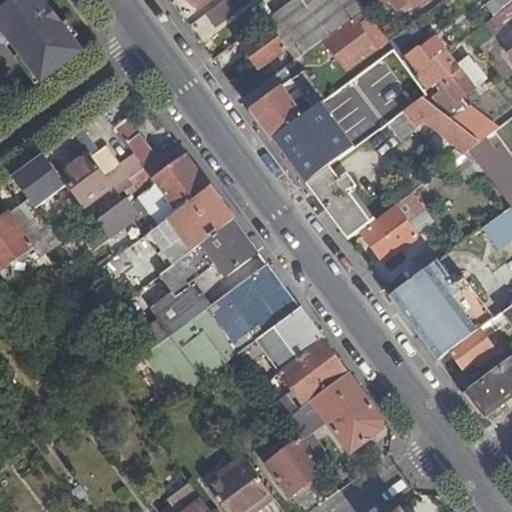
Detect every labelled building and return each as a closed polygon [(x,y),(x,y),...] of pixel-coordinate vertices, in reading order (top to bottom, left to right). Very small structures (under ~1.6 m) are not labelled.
[(43,0),(12,0),(0,9),(0,28),(37,78),(79,47),(43,0)] [(230,0),(226,0),(206,15),(215,27),(238,10),(230,0)] [(288,49),(296,61),(352,20),(366,10),(358,0),(294,0),(239,41),(245,49),(272,28),(283,43),(288,40),(285,35),(290,31),(297,42),(288,49)] [(409,11),(423,0),(380,0),(384,5),(390,1),(399,12),(406,7),(409,11)] [(511,0),(493,0),(501,11),(511,5),(511,0)] [(366,10),(352,20),(353,22),(327,42),(348,70),(374,50),(356,26),(370,16),(366,10)] [(423,36),(414,24),(391,41),(399,53),(408,47),(414,42),(423,36)] [(272,28),(245,49),(252,59),(251,60),(250,63),(253,68),(258,67),(261,70),(288,49),(297,42),(290,31),(285,35),(288,40),(283,43),(272,28)] [(420,51),(414,42),(408,47),(414,55),(420,51)] [(423,49),(420,51),(414,55),(409,60),(421,78),(419,79),(428,91),(442,81),(458,104),(489,81),(478,65),(475,67),(470,61),(460,69),(440,43),(427,53),(423,49)] [(79,47),(37,78),(41,84),(83,53),(79,47)] [(411,71),(396,51),(372,69),(387,88),(411,71)] [(363,95),(356,100),(369,118),(395,99),(387,88),(372,69),(354,82),(363,95)] [(254,113),(273,139),(326,102),(304,72),(283,88),(274,77),(244,99),(254,113)] [(354,82),(346,87),(356,100),(363,95),(354,82)] [(427,121),(468,153),(470,151),(482,143),(454,121),(425,99),(382,130),(392,144),(420,124),(422,127),(427,121)] [(501,128),(472,107),(454,121),(482,143),(485,140),(501,128)] [(80,130),(74,135),(89,155),(112,187),(120,197),(124,202),(127,200),(154,180),(186,157),(176,144),(157,158),(127,120),(114,130),(135,158),(120,169),(103,146),(96,151),(80,130)] [(470,151),(511,206),(511,163),(510,161),(503,166),(485,140),(482,143),(470,151)] [(112,187),(89,155),(61,175),(85,208),(112,187)] [(209,189),(186,157),(154,180),(158,186),(141,198),(161,225),(169,219),(209,189)] [(300,172),(308,184),(320,175),(312,163),(300,172)] [(326,210),(349,240),(371,224),(348,193),(354,189),(356,187),(348,176),(341,181),(331,167),(320,175),(308,184),(307,184),(326,210)] [(42,169),(28,179),(45,201),(58,191),(42,169)] [(193,252),(234,222),(209,189),(169,219),(193,252)] [(348,193),(371,224),(376,220),(354,189),(348,193)] [(115,201),(119,206),(124,202),(120,197),(115,201)] [(60,243),(28,200),(0,220),(0,270),(31,247),(40,259),(60,243)] [(140,217),(127,200),(124,202),(119,206),(90,228),(99,240),(102,238),(106,243),(140,217)] [(511,208),(503,215),(511,227),(511,208)] [(418,237),(397,209),(363,234),(384,262),(418,237)] [(173,294),(151,310),(162,325),(135,345),(144,356),(267,266),(234,222),(193,252),(160,277),(173,294)] [(441,258),(434,248),(413,264),(420,274),(441,258)] [(440,262),(391,297),(400,310),(408,304),(410,306),(417,301),(416,300),(439,282),(441,286),(452,278),(440,262)] [(276,328),(300,311),(288,294),(267,266),(144,356),(177,401),(193,390),(210,377),(238,356),(258,341),(276,328)] [(408,320),(439,361),(481,330),(495,320),(485,306),(465,279),(457,285),(452,278),(441,286),(439,282),(416,300),(417,301),(410,306),(416,314),(408,320)] [(511,298),(506,290),(485,306),(495,320),(511,307),(511,298)] [(408,304),(400,310),(402,312),(410,306),(408,304)] [(402,312),(408,320),(416,314),(410,306),(402,312)] [(511,307),(495,320),(481,330),(482,332),(453,354),(466,372),(480,361),(484,365),(498,354),(487,339),(510,322),(511,325),(511,307)] [(304,408),(348,375),(341,366),(300,311),(276,328),(288,346),(277,355),(287,369),(280,375),(304,408)] [(268,355),(258,341),(238,356),(244,365),(254,378),(267,368),(262,361),(268,355)] [(238,356),(210,377),(216,386),(244,365),(238,356)] [(511,359),(468,393),(487,419),(511,400),(511,359)] [(350,454),(387,427),(348,375),(304,408),(292,417),(286,421),(300,441),(315,461),(321,456),(308,437),(327,424),(350,454)] [(85,400),(77,389),(53,408),(61,418),(78,406),(85,400)] [(0,429),(16,452),(29,442),(22,432),(0,402),(0,429)] [(286,421),(292,417),(282,404),(276,408),(286,421)] [(29,442),(61,418),(53,408),(22,432),(29,442)] [(291,498),(324,473),(315,461),(300,441),(267,466),(291,498)] [(258,507),(271,497),(246,462),(209,490),(224,511),(245,511),(256,505),(258,507)] [(168,502),(191,486),(182,474),(159,491),(168,502)] [(210,511),(191,486),(168,502),(171,507),(165,511),(210,511)]
